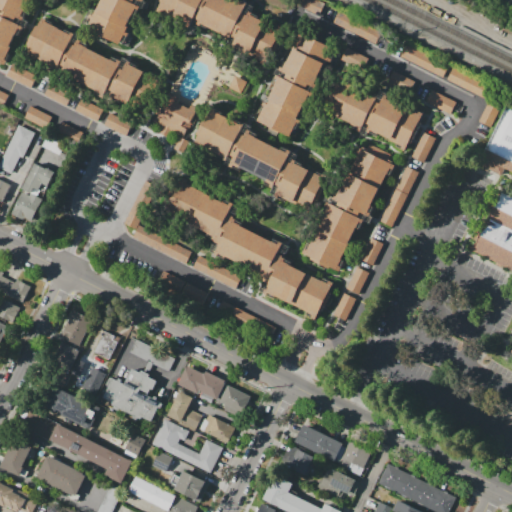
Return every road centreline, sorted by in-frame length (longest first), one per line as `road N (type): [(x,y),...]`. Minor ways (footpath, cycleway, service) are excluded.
road 1 (residential): [(511,494),(0,234)]
road 2 (residential): [(68,269),(0,407)]
road 3 (residential): [(288,382),(224,511)]
